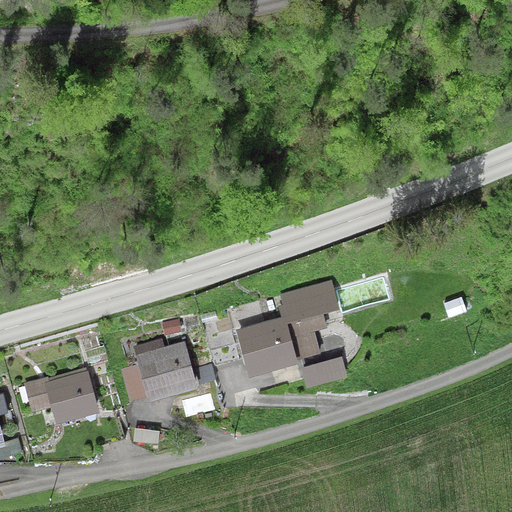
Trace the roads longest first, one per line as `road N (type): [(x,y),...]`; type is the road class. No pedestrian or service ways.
road 1 (secondary): [(511,156),(269,248),(0,330)]
road 2 (residential): [(511,352),(326,424),(0,494)]
road 3 (unclassified): [(294,0),(137,27),(0,34)]
